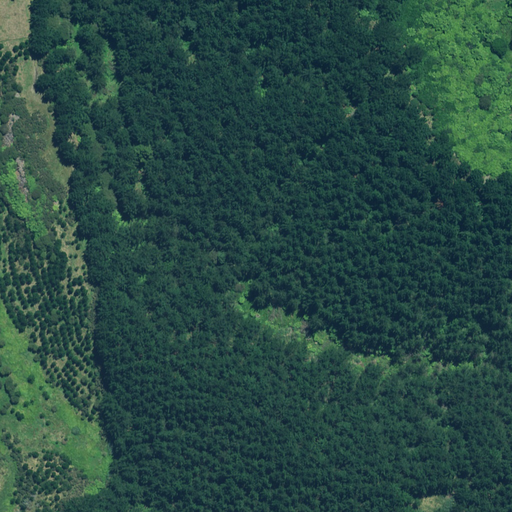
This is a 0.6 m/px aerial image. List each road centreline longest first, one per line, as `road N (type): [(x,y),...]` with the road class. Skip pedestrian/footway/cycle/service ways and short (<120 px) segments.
road 1 (track): [(405,496),(258,402),(151,348),(111,314),(84,256),(44,81),(37,0)]
road 2 (track): [(100,291),(115,427)]
